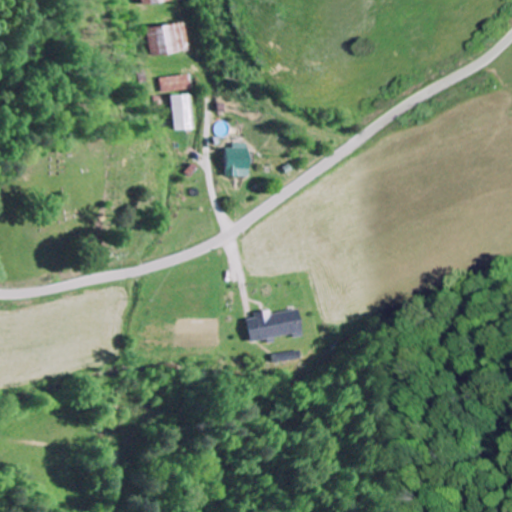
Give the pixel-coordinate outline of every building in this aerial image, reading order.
[(187,50),(183,22),(147,28),(151,55),(187,50)] [(161,77),(162,92),(190,89),(188,75),(161,77)] [(186,95),(168,95),(170,130),(187,129),(186,95)] [(246,177),(245,144),(230,144),(230,148),(223,148),(223,177),(246,177)] [(302,333),(298,309),(270,314),(269,310),(253,313),(254,318),(246,319),(250,342),(302,333)]
